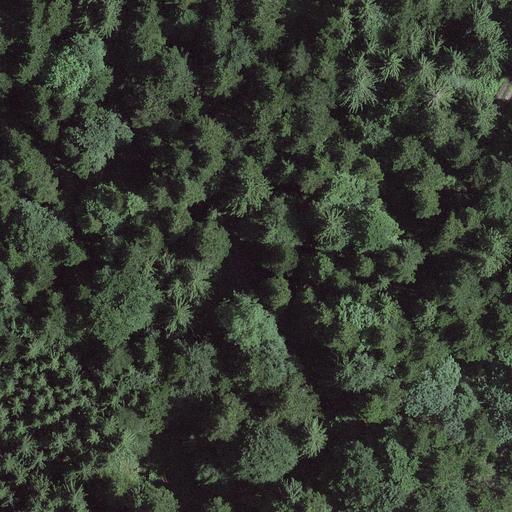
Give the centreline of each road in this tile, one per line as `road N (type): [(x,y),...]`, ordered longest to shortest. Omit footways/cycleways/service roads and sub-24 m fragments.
road 1 (track): [(511,73),(486,122),(462,248),(377,312),(314,341),(242,288),(222,239),(205,119),(174,20),(136,0)]
road 2 (track): [(242,288),(254,236),(230,0)]
